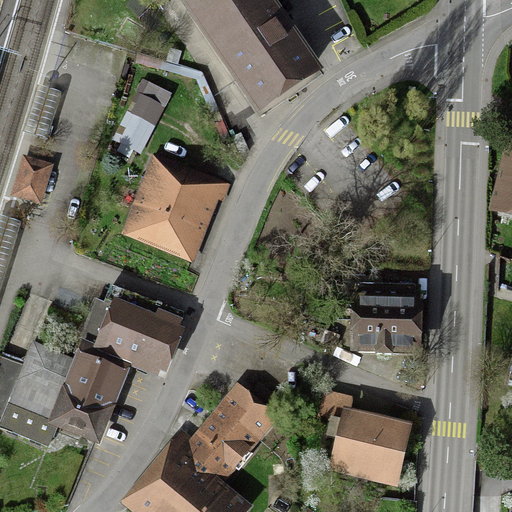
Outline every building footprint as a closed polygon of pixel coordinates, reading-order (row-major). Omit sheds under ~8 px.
[(202,0),(196,5),(264,104),(309,74),(258,0),(202,0)] [(61,96),(39,90),(25,136),(48,143),(61,96)] [(157,107),(144,98),(121,141),(134,150),(157,107)] [(511,146),(493,220),(511,224),(511,146)] [(38,198),(46,167),(29,163),(21,193),(38,198)] [(193,274),(225,193),(151,164),(119,245),(193,274)] [(0,219),(0,291),(21,226),(0,219)] [(335,276),(315,275),(314,303),(334,303),(335,276)] [(359,349),(415,349),(416,286),(341,285),(341,311),(360,312),(359,349)] [(114,289),(110,299),(178,325),(181,315),(114,289)] [(166,384),(184,338),(110,310),(93,356),(131,371),(166,384)] [(54,435),(98,453),(131,371),(93,356),(80,351),(74,367),(32,350),(0,430),(0,432),(47,452),(54,435)] [(180,434),(116,509),(119,511),(248,511),(221,489),(276,424),(236,390),(191,444),(180,434)] [(327,478),(397,495),(412,430),(350,415),(352,404),(323,397),(317,423),(339,429),(327,478)]
